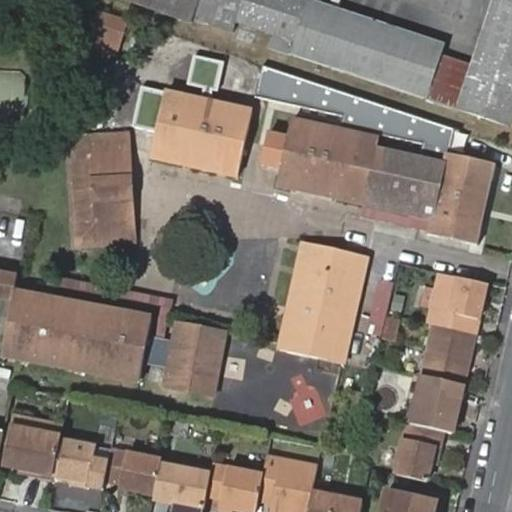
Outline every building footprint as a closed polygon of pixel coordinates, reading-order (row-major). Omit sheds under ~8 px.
[(135,0),(138,1),(136,5),(192,23),(194,21),(200,0),(135,0)] [(200,0),(194,21),(233,34),(237,23),(244,0),(200,0)] [(435,44),(305,0),(244,0),(237,23),(273,35),(268,48),(292,55),(427,99),(442,57),(445,47),(435,44)] [(511,0),(494,0),(472,67),(458,110),(511,128),(511,0)] [(126,24),(99,15),(92,36),(119,45),(126,24)] [(119,45),(92,36),(89,45),(116,54),(119,45)] [(472,67),(442,57),(427,99),(458,110),(472,67)] [(458,133),(264,67),(258,97),(346,117),(343,133),(379,140),(426,144),(423,157),(449,163),(451,156),(458,133)] [(151,159),(239,179),(252,114),(165,95),(151,159)] [(278,186),(365,205),(379,140),(343,133),(292,123),(278,186)] [(134,244),(128,138),(71,140),(77,247),(134,244)] [(264,190),(271,148),(251,144),(245,187),(264,190)] [(378,147),(365,205),(435,220),(449,163),(423,157),(378,147)] [(483,187),(490,189),(495,166),(451,156),(449,163),(435,220),(431,236),(476,246),(488,196),(481,194),(483,187)] [(488,196),(490,189),(483,187),(481,194),(488,196)] [(279,351),(318,360),(330,309),(354,314),(367,257),(304,243),(279,351)] [(19,279),(1,275),(0,280),(0,300),(14,303),(16,294),(19,279)] [(476,336),(488,286),(441,275),(430,325),(435,327),(476,336)] [(8,332),(3,358),(140,385),(144,364),(125,360),(129,339),(148,343),(152,321),(16,294),(14,303),(10,321),(17,322),(15,333),(8,332)] [(409,300),(395,297),(392,310),(406,313),(409,300)] [(330,309),(318,360),(342,365),(354,314),(330,309)] [(401,321),(388,318),(383,339),(396,342),(401,321)] [(17,322),(10,321),(8,332),(15,333),(17,322)] [(148,343),(129,339),(125,360),(144,364),(169,368),(165,390),(214,399),(226,335),(177,326),(173,347),(148,343)] [(464,386),(476,336),(435,327),(423,376),(464,386)] [(337,375),(295,369),(287,427),(309,430),(311,418),(331,420),(337,375)] [(464,386),(423,376),(412,426),(453,435),(464,386)] [(363,415),(367,398),(354,395),(341,452),(354,455),(363,415)] [(58,425),(13,418),(11,428),(56,437),(58,425)] [(444,434),(409,426),(396,476),(427,483),(432,465),(435,449),(440,450),(444,434)] [(61,442),(62,438),(56,437),(11,428),(4,466),(54,476),(55,475),(61,442)] [(88,487),(104,490),(106,481),(110,461),(94,458),(96,448),(61,442),(55,475),(76,480),(76,477),(89,479),(88,487)] [(435,449),(432,465),(436,466),(440,450),(435,449)] [(161,468),(110,458),(110,461),(106,481),(121,483),(121,488),(156,494),(161,468)] [(309,511),(312,498),(317,472),(267,463),(263,482),(260,499),(273,501),(271,511),(309,511)] [(177,470),(161,466),(161,468),(156,494),(155,500),(205,510),(208,495),(211,481),(176,474),(177,470)] [(263,482),(213,472),(211,481),(208,495),(223,498),(221,508),(241,511),(257,511),(260,499),(263,482)] [(76,477),(76,480),(75,484),(88,487),(89,479),(76,477)] [(408,511),(412,500),(387,494),(383,511),(408,511)] [(309,511),(361,511),(362,508),(312,498),(309,511)] [(434,511),(436,506),(412,500),(408,511),(434,511)]
